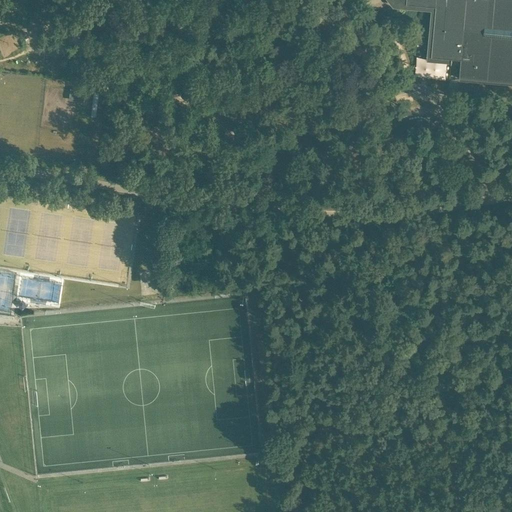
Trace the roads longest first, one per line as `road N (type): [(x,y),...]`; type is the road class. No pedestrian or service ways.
road 1 (track): [(511,127),(471,112),(417,110),(353,147),(283,166),(161,84),(111,78),(101,50),(119,0)]
road 2 (unclassified): [(0,169),(302,220),(379,217)]
road 3 (track): [(304,457),(305,432),(322,419),(409,424),(438,414),(442,390),(397,304),(379,217)]
road 4 (track): [(511,193),(379,217)]
